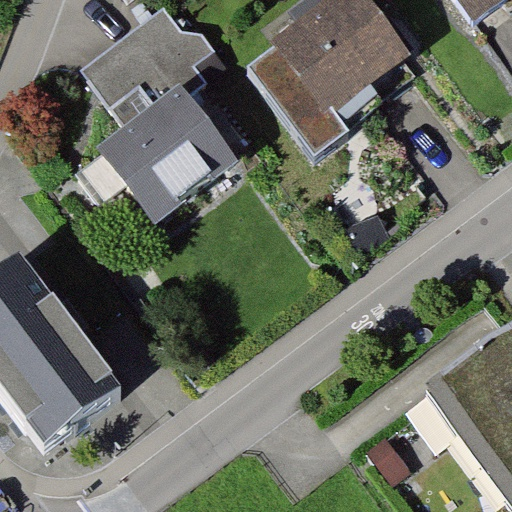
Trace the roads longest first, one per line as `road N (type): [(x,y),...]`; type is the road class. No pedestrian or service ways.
road 1 (residential): [(120,511),(511,220)]
road 2 (residential): [(47,0),(0,124)]
